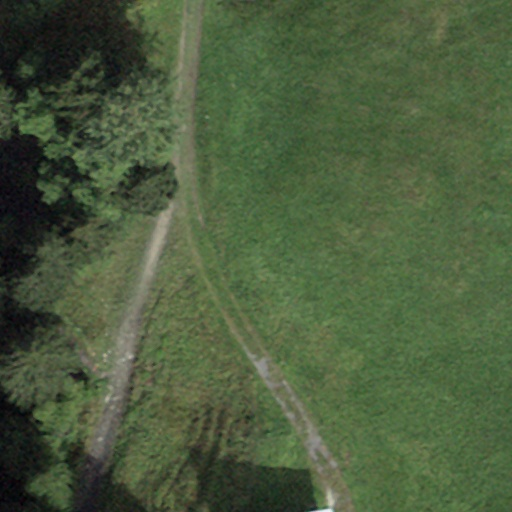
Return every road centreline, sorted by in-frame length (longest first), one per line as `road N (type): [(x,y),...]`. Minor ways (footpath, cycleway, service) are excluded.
road 1 (track): [(180,196),(206,271),(343,511)]
road 2 (track): [(180,196),(194,0)]
